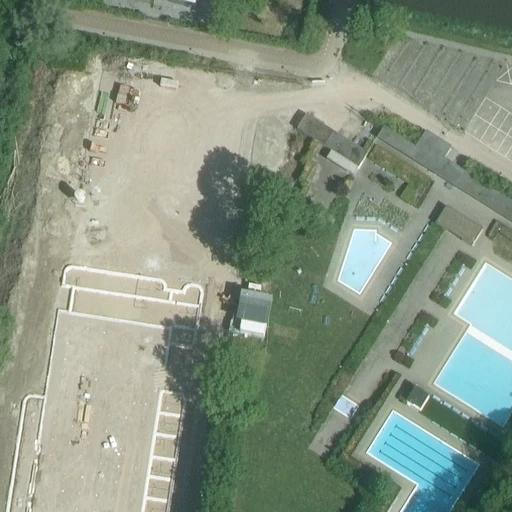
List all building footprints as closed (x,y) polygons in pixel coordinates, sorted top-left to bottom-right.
[(156,0),(192,10),(194,0),(156,0)] [(345,147),(342,154),(369,167),(372,160),(345,147)] [(511,208),(511,203),(439,158),(435,164),(431,171),(506,218),(511,208)] [(67,266),(66,277),(63,288),(75,289),(71,313),(61,310),(47,398),(27,394),(8,511),(173,511),(192,395),(167,392),(174,347),(199,351),(209,287),(67,266)] [(423,399),(416,395),(412,402),(418,406),(423,399)]
